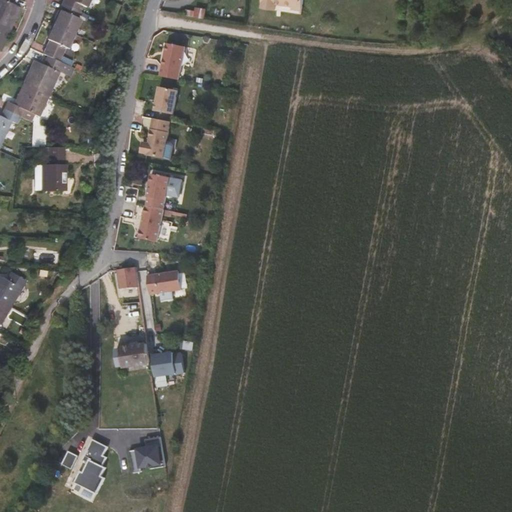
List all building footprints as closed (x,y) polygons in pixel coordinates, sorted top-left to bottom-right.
[(0,0),(0,47),(1,46),(4,47),(19,14),(16,12),(18,7),(12,4),(14,0),(0,0)] [(84,7),(87,9),(91,0),(65,0),(60,11),(62,12),(49,40),(51,42),(44,56),(49,57),(45,66),(38,63),(36,68),(33,67),(16,105),(9,102),(3,117),(13,122),(19,125),(22,117),(34,122),(36,116),(40,118),(64,64),(60,63),(67,49),(69,49),(82,21),(78,19),(84,7)] [(185,15),(204,18),(205,8),(196,7),(195,11),(186,9),(185,15)] [(163,76),(181,80),(187,46),(169,43),(164,67),(165,67),(163,76)] [(156,111),(176,114),(180,90),(161,86),(159,98),(158,103),(156,111)] [(0,149),(13,122),(3,117),(0,115),(0,149)] [(147,156),(165,160),(173,122),(155,118),(150,144),(144,142),(142,153),(148,154),(147,156)] [(43,191),(67,191),(67,148),(44,148),(43,191)] [(148,206),(166,209),(172,177),(153,173),(148,197),(151,197),(148,206)] [(141,239),(161,243),(167,209),(166,209),(148,206),(148,205),(141,239)] [(121,289),(140,286),(138,267),(125,269),(119,270),(121,289)] [(160,294),(184,292),(181,272),(157,275),(160,294)] [(0,325),(2,324),(27,282),(13,273),(8,281),(2,277),(0,280),(0,325)] [(123,298),(142,296),(140,286),(121,289),(123,298)] [(23,326),(28,318),(14,310),(10,317),(23,326)] [(126,368),(151,364),(148,343),(140,344),(131,345),(123,347),(124,350),(117,351),(119,366),(126,364),(126,368)] [(150,354),(151,364),(159,363),(157,353),(150,354)] [(109,447),(94,440),(85,461),(87,462),(83,471),(81,470),(75,484),(99,495),(106,479),(104,478),(108,468),(103,466),(107,457),(105,456),(109,447)] [(78,458),(69,454),(64,465),(73,469),(78,458)]
